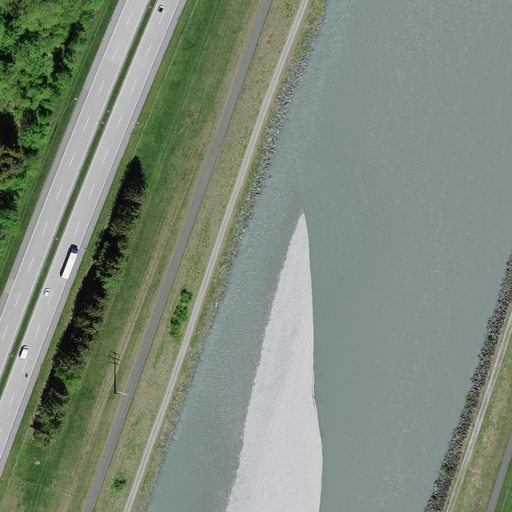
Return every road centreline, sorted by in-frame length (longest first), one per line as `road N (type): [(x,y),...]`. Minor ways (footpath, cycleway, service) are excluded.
road 1 (track): [(267,0),(87,511)]
road 2 (track): [(304,0),(125,511)]
road 3 (motorway): [(0,433),(168,0)]
road 4 (motorway): [(137,0),(0,349)]
road 5 (track): [(511,321),(451,511)]
